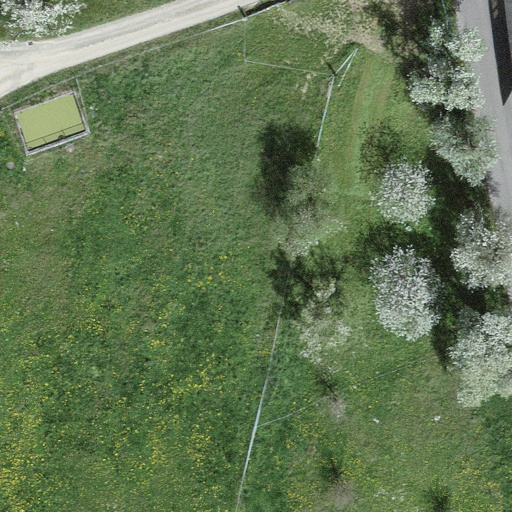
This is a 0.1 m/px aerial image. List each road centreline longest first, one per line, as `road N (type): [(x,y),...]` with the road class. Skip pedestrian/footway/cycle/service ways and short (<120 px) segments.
road 1 (unclassified): [(233,0),(33,66),(0,90)]
road 2 (tertiary): [(511,201),(472,0)]
